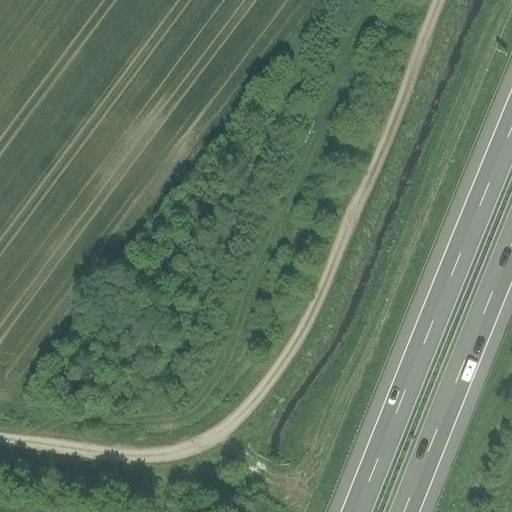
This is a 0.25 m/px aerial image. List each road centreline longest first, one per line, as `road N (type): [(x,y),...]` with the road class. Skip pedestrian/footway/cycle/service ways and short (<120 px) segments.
road 1 (track): [(445,0),(318,315),(225,444),(143,457),(0,440)]
road 2 (motorway): [(511,141),(362,511)]
road 3 (motorway): [(407,511),(511,252)]
